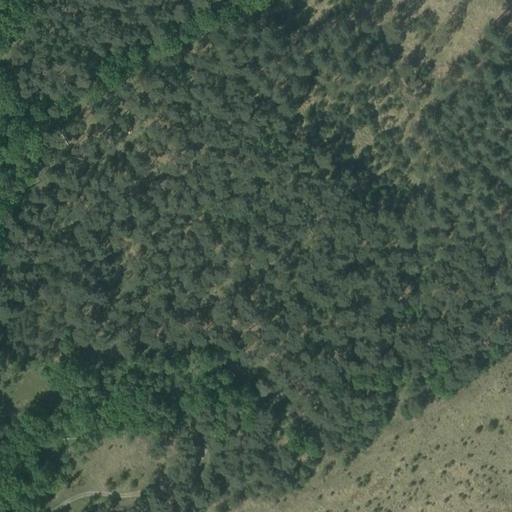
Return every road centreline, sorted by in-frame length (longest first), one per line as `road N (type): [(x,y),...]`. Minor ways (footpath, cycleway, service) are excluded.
road 1 (track): [(53,511),(92,492),(127,495),(161,483),(191,465),(226,422),(290,389)]
road 2 (track): [(290,389),(350,361),(511,310)]
road 3 (track): [(205,296),(279,361),(290,389)]
